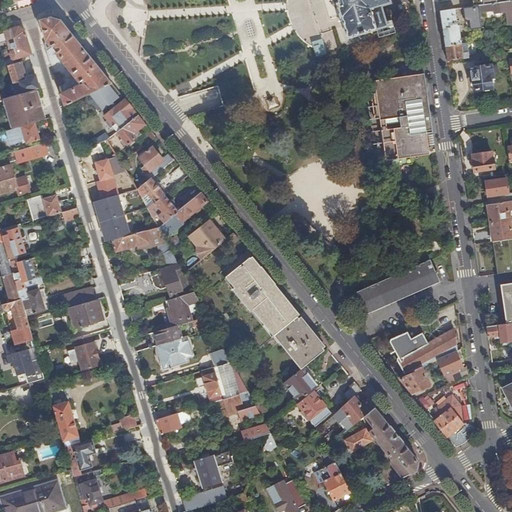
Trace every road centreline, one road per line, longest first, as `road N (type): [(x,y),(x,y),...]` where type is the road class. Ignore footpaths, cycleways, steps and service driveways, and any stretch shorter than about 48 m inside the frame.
road 1 (tertiary): [(448,468),(66,2)]
road 2 (residential): [(25,14),(176,511)]
road 3 (residential): [(446,126),(464,289),(494,441)]
road 4 (residential): [(429,0),(446,126)]
